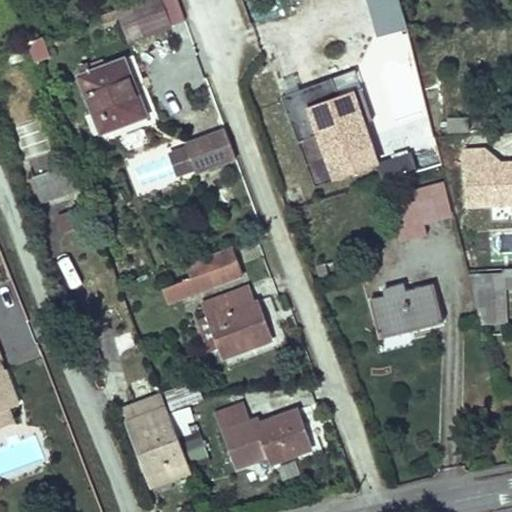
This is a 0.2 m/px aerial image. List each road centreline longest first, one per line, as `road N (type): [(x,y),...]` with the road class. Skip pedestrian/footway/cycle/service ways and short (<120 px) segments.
road 1 (residential): [(381,511),(201,0)]
road 2 (residential): [(136,511),(0,184)]
